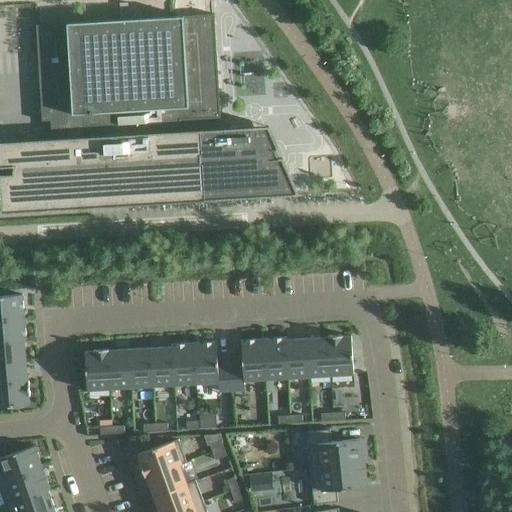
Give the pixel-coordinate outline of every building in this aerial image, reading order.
[(18,141),(0,142),(0,167),(14,167),(13,174),(0,174),(0,188),(1,213),(3,213),(91,207),(91,204),(199,197),(199,201),(229,199),(298,195),(282,158),(278,158),(275,149),(279,149),(269,127),(227,129),(201,130),(181,131),(180,121),(220,118),(214,14),(36,25),(42,121),(51,121),(52,139),(18,141)] [(0,319),(24,318),(23,295),(0,296),(0,319)] [(26,340),(24,318),(0,319),(0,341),(24,339),(24,340),(26,340)] [(353,374),(351,336),(342,337),(342,335),(328,336),(331,376),(353,374)] [(331,376),(328,336),(327,336),(327,338),(307,339),(309,377),(331,376)] [(288,378),(285,338),(264,339),(266,380),(288,378)] [(309,377),(307,339),(286,340),(286,338),(285,338),(288,378),(309,377)] [(0,362),(26,361),(24,340),(24,339),(0,341),(0,362)] [(266,380),(264,339),(241,340),(243,366),(230,367),(232,391),(244,390),(244,381),(266,380)] [(232,391),(230,367),(218,368),(216,342),(194,343),(196,384),(218,382),(219,392),(232,391)] [(196,384),(194,343),(172,344),(174,385),(196,384)] [(174,385),(172,344),(171,345),(171,347),(151,348),(153,386),(174,385)] [(153,386),(151,348),(129,349),(131,388),(153,386)] [(131,388),(129,349),(109,351),(108,350),(107,350),(110,389),(131,388)] [(110,389),(107,350),(94,350),(94,352),(85,352),(87,390),(110,389)] [(28,381),(26,361),(0,362),(0,384),(28,382),(28,381)] [(30,396),(29,381),(28,381),(28,382),(0,384),(0,407),(30,405),(29,396),(30,396)] [(346,420),(345,412),(333,413),(334,421),(346,420)] [(334,421),(333,413),(321,414),(322,421),(334,421)] [(290,423),(290,415),(278,416),(279,424),(290,423)] [(302,423),(302,415),(290,415),(290,423),(302,423)] [(199,429),(198,421),(186,422),(187,430),(199,429)] [(168,431),(167,423),(155,424),(156,431),(168,431)] [(156,431),(155,424),(143,424),(144,432),(156,431)] [(125,433),(124,425),(112,426),(113,434),(125,433)] [(113,434),(112,426),(100,427),(101,435),(113,434)] [(362,462),(360,439),(331,442),(330,430),(306,433),(310,468),(362,463),(362,462)] [(187,463),(178,440),(138,454),(141,464),(140,464),(145,477),(146,477),(180,464),(180,465),(187,463)] [(224,449),(221,441),(210,445),(212,453),(224,449)] [(0,483),(43,468),(35,446),(0,458),(0,483)] [(226,456),(224,449),(212,453),(215,460),(226,456)] [(367,486),(365,461),(362,462),(362,463),(310,468),(314,504),(338,502),(337,490),(367,486)] [(187,484),(180,465),(180,464),(146,477),(153,497),(187,485),(187,484)] [(50,489),(43,468),(0,483),(0,491),(5,505),(50,489)] [(238,489),(234,478),(227,480),(231,492),(238,489)] [(174,511),(203,502),(196,480),(187,484),(187,485),(153,497),(158,511),(174,511)] [(7,511),(48,511),(55,510),(48,491),(50,490),(50,489),(5,505),(7,511)] [(242,500),(238,489),(231,492),(235,503),(242,500)] [(207,511),(203,502),(174,511),(207,511)]
